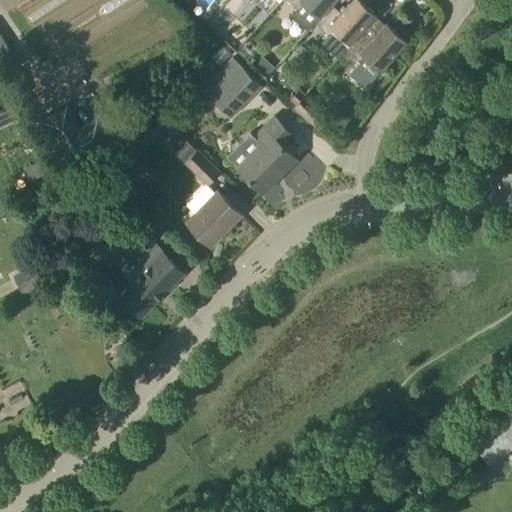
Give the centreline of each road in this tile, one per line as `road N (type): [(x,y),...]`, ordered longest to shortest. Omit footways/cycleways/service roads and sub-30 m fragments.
road 1 (residential): [(4,511),(106,426),(267,250),(303,222),(366,203)]
road 2 (residential): [(366,203),(364,153),(380,116),(466,8)]
road 3 (residential): [(511,194),(366,203)]
